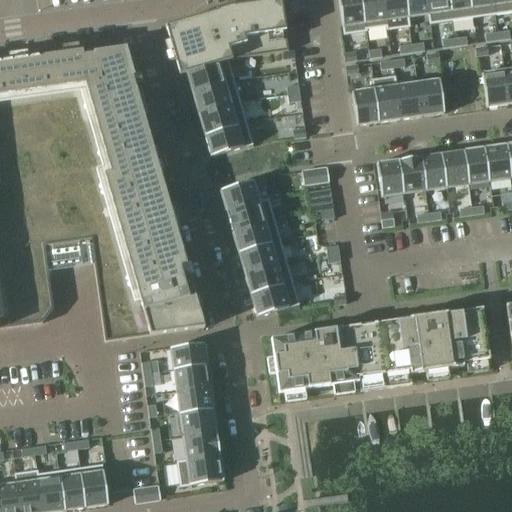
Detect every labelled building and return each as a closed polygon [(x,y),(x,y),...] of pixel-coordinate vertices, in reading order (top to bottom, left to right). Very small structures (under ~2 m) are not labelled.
[(282,53),(288,52),(285,32),(286,32),(281,0),(234,7),(234,6),(217,11),(217,12),(165,27),(180,76),(187,74),(229,62),(236,60),(263,56),(282,53)] [(360,0),(338,0),(342,27),(342,28),(343,36),(365,33),(365,31),(364,25),(365,25),(360,0)] [(382,0),(360,0),(365,25),(364,25),(365,31),(386,28),(387,28),(382,0)] [(404,0),(382,0),(387,28),(386,28),(387,32),(387,31),(409,28),(410,28),(409,19),(407,19),(404,0)] [(426,0),(404,0),(407,19),(409,19),(428,16),(429,16),(426,0)] [(448,0),(426,0),(429,16),(428,16),(429,26),(430,26),(452,22),(448,0)] [(470,0),(448,0),(452,22),(473,19),(470,0)] [(492,0),(470,0),(473,19),(495,16),(496,16),(494,7),(493,7),(492,0)] [(511,0),(492,0),(493,7),(494,7),(496,16),(511,13),(511,0)] [(497,34),(498,42),(510,40),(509,32),(497,34)] [(486,44),(498,42),(497,34),(485,35),(486,44)] [(467,46),(466,38),(454,40),(455,48),(467,46)] [(443,50),(455,48),(454,40),(442,41),(443,50)] [(425,52),(423,44),(411,46),(413,54),(425,52)] [(401,56),(413,54),(411,46),(399,47),(401,56)] [(475,50),(476,58),(489,56),(487,48),(475,50)] [(0,330),(42,325),(53,310),(48,273),(45,248),(91,241),(95,266),(105,343),(204,329),(189,277),(184,279),(180,268),(186,266),(132,80),(135,79),(126,50),(93,55),(93,57),(84,58),(83,53),(0,64),(0,330)] [(370,60),(382,58),(381,50),(368,52),(370,60)] [(283,62),(295,60),(294,52),(288,52),(282,53),(283,62)] [(356,62),(356,61),(355,54),(343,55),(344,63),(356,62)] [(428,65),(440,63),(439,55),(426,57),(428,65)] [(404,60),(392,62),(393,70),(405,68),(404,60)] [(193,95),(235,83),(229,62),(187,74),(193,95)] [(393,70),(392,62),(380,63),(381,72),(393,70)] [(359,75),(358,67),(357,67),(345,68),(346,76),(359,75)] [(509,106),(504,72),(482,75),(486,109),(509,106)] [(374,90),(379,124),(400,121),(395,87),(396,87),(395,77),(394,77),(373,81),(372,81),(373,90),(374,90)] [(417,84),(422,118),(444,115),(440,82),(439,81),(417,84)] [(199,116),(241,103),(235,83),(193,95),(199,116)] [(417,84),(396,87),(395,87),(400,121),(422,118),(417,84)] [(288,96),(300,94),(298,86),(287,88),(288,96)] [(352,94),(356,127),(379,124),(374,90),(373,90),(351,93),(352,94)] [(289,104),(301,102),(300,94),(288,96),(289,104)] [(204,136),(247,124),(241,103),(199,116),(204,136)] [(247,124),(204,136),(211,158),(252,146),(253,146),(247,124)] [(293,132),(294,140),(306,139),(305,130),(293,132)] [(511,180),(506,146),(484,150),(489,183),(511,180)] [(489,183),(484,150),(463,153),(468,186),(489,183)] [(463,153),(442,156),(446,189),(468,186),(463,153)] [(420,159),(425,192),(446,189),(442,156),(420,159)] [(420,159),(399,162),(404,196),(425,192),(420,159)] [(404,196),(399,162),(377,165),(381,199),(404,196)] [(316,171),(301,173),(303,187),(329,183),(327,169),(316,171)] [(227,213),(260,204),(253,182),(220,192),(227,213)] [(260,204),(227,213),(233,234),(275,222),(269,201),(260,204)] [(503,213),(511,211),(511,202),(502,204),(503,213)] [(320,205),(321,214),(333,212),(332,204),(320,205)] [(483,207),(471,209),(472,217),(484,215),(483,207)] [(472,217),(471,209),(459,210),(460,219),(472,217)] [(322,222),(334,220),(333,212),(321,214),(322,222)] [(441,213),(429,215),(430,223),(442,221),(441,213)] [(418,225),(430,223),(429,215),(416,216),(418,225)] [(382,230),(395,228),(393,220),(381,222),(382,230)] [(239,255),(281,243),(275,222),(233,234),(239,255)] [(281,243),(239,255),(245,276),(287,263),(281,243)] [(326,249),(327,257),(339,255),(338,247),(326,249)] [(340,263),(339,255),(327,257),(328,265),(340,263)] [(251,296),(293,284),(287,263),(245,276),(251,296)] [(293,284),(251,296),(257,318),(277,312),(299,306),(293,284)] [(346,305),(345,297),(333,299),(334,307),(339,306),(346,305)] [(271,340),(278,394),(319,388),(359,383),(360,393),(412,386),(410,376),(464,368),(463,364),(490,361),(483,310),(271,340)] [(173,372),(207,367),(204,345),(170,349),(173,372)] [(143,376),(151,375),(149,363),(142,364),(143,376)] [(173,372),(176,393),(210,389),(207,367),(173,372)] [(153,387),(151,375),(143,376),(145,388),(153,387)] [(179,415),(213,410),(210,389),(176,393),(179,415)] [(147,407),(149,419),(157,418),(155,406),(147,407)] [(179,415),(183,439),(217,434),(213,410),(179,415)] [(159,430),(151,431),(153,443),(161,442),(159,430)] [(186,462),(220,457),(217,434),(183,439),(186,462)] [(76,443),(77,451),(89,449),(88,441),(76,443)] [(153,443),(154,455),(162,454),(161,442),(153,443)] [(64,445),(65,453),(77,451),(76,443),(64,445)] [(45,447),(33,449),(35,457),(46,455),(45,447)] [(33,449),(21,451),(23,459),(35,457),(33,449)] [(224,482),(223,482),(220,457),(186,462),(177,464),(180,488),(224,482)] [(108,506),(106,491),(103,466),(80,469),(86,509),(108,506)] [(80,469),(59,472),(64,511),(66,511),(86,509),(80,469)] [(16,484),(17,484),(20,511),(42,511),(37,475),(37,472),(15,475),(16,484)] [(42,511),(64,511),(59,472),(37,475),(42,511)] [(20,511),(17,484),(16,484),(0,486),(0,511),(20,511)] [(159,488),(133,491),(135,505),(161,501),(159,488)]
